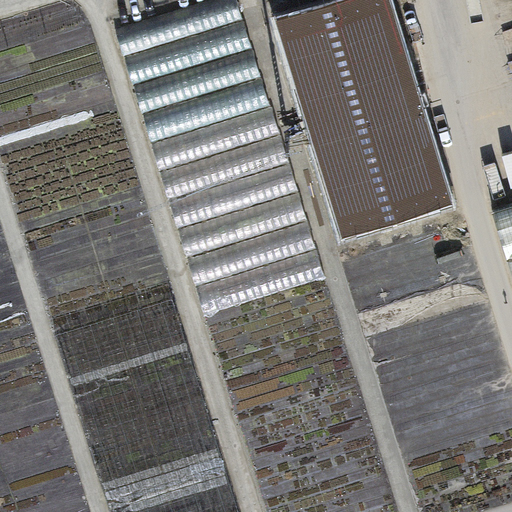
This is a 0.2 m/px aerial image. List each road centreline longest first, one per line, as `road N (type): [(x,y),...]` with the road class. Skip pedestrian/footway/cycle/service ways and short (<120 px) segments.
road 1 (track): [(511,510),(505,511),(0,5),(22,0)]
road 2 (track): [(253,511),(95,0)]
road 3 (track): [(409,511),(253,0)]
road 4 (track): [(100,511),(0,180)]
road 5 (track): [(427,0),(511,318)]
